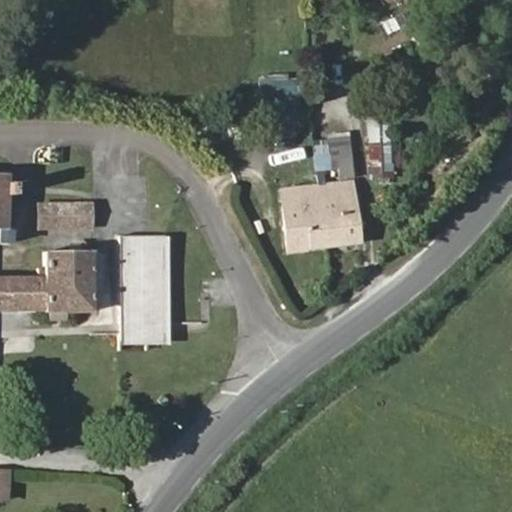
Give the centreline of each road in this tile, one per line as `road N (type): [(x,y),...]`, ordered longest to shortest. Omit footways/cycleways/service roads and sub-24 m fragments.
road 1 (secondary): [(288,369),(431,266),(511,164)]
road 2 (unknown): [(0,337),(95,320),(105,296),(101,149)]
road 3 (secondary): [(288,369),(187,470),(158,511)]
